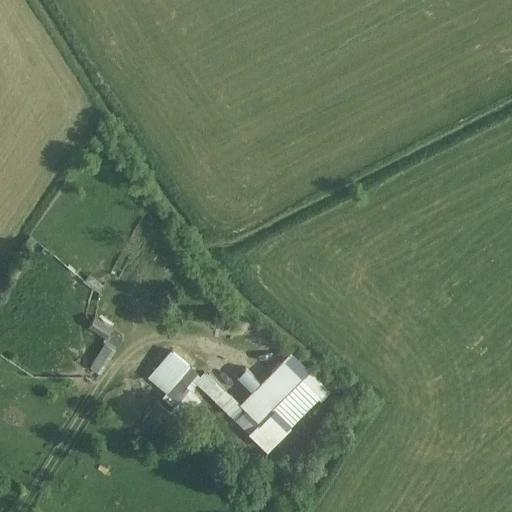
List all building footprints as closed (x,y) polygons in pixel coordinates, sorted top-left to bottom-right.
[(103,342),(112,330),(95,319),(84,334),(101,344),(103,342)] [(123,338),(112,330),(103,342),(106,344),(91,369),(100,374),(123,338)] [(196,382),(199,378),(195,374),(196,372),(171,352),(151,377),(180,403),(190,392),(184,387),(192,378),(196,382)] [(238,423),(266,450),(327,389),(293,356),(244,405),(249,410),(245,414),(238,423)] [(208,393),(215,385),(204,373),(199,378),(196,382),(208,393)] [(208,393),(238,423),(245,414),(215,385),(208,393)]
